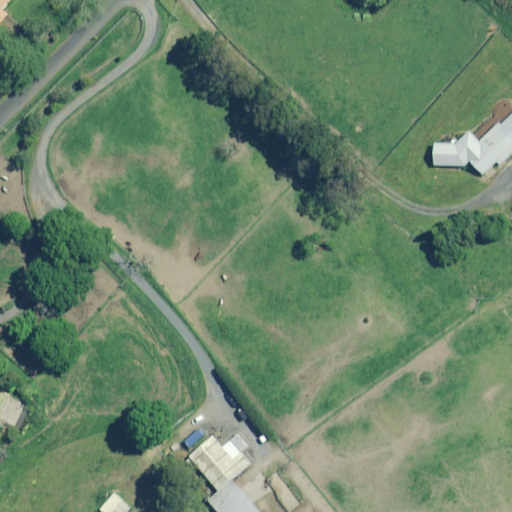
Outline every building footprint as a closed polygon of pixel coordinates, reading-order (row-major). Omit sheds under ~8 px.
[(12,0),(0,0),(0,21),(7,14),(3,10),(12,0)] [(437,144),(436,166),(466,167),(472,161),(485,174),(498,161),(503,165),(511,155),(511,115),(502,125),(499,122),(481,140),(471,130),(456,144),(437,144)] [(0,414),(10,396),(0,390),(0,414)] [(220,491),(233,480),(251,464),(240,451),(232,458),(219,442),(195,462),(220,491)] [(260,511),(233,480),(220,491),(209,500),(218,511),(260,511)] [(125,511),(130,507),(113,493),(100,510),(102,511),(125,511)]
